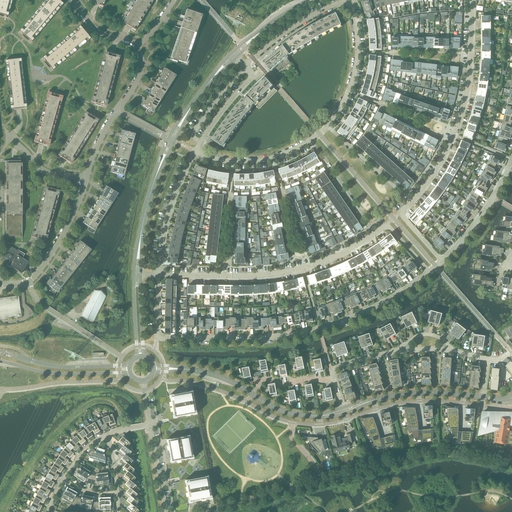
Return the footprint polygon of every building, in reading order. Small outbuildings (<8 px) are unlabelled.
[(0,0),(0,13),(8,16),(12,0),(0,0)] [(32,42),(63,4),(58,0),(45,0),(19,31),(22,34),(32,42)] [(102,9),(105,0),(87,0),(87,1),(96,4),(98,5),(97,7),(102,9)] [(134,32),(153,0),(134,0),(121,22),(128,26),(131,28),(130,30),(134,32)] [(376,8),(373,0),(369,0),(361,3),(365,14),(369,13),(371,18),(375,16),(374,11),(377,11),(376,8)] [(186,63),(202,15),(188,11),(172,59),(173,59),(172,60),(177,62),(178,61),(186,63)] [(263,62),(262,63),(270,72),(271,71),(271,72),(272,73),(275,76),(290,63),(286,58),(289,56),(293,53),(297,51),(300,48),(304,46),(307,44),(311,41),(315,39),(319,37),(323,35),(326,33),(330,31),(334,29),(338,27),(342,26),(337,15),(333,16),(332,17),(328,19),(324,21),(320,23),(316,25),(312,27),(309,29),(305,31),(301,34),(297,36),(293,39),(290,41),(286,44),(282,46),(283,47),(280,49),(280,48),(279,49),(276,51),(274,53),(270,56),(268,58),(265,60),(263,62)] [(43,58),(45,61),(53,70),(90,39),(85,33),(80,26),(43,58)] [(91,102),(94,103),(106,106),(108,101),(118,62),(120,56),(118,56),(112,54),(104,52),(103,58),(93,96),(92,96),(91,102)] [(21,59),(9,60),(5,61),(10,109),(11,109),(19,108),(26,108),(27,107),(21,59)] [(493,60),(490,60),(481,60),(480,67),(490,68),(490,65),(492,65),(493,60)] [(480,67),(479,74),(489,75),(490,68),(480,67)] [(162,74),(172,80),(175,75),(165,69),(164,68),(161,73),(162,74)] [(162,74),(160,78),(169,84),(172,80),(162,74)] [(478,81),(488,83),(489,75),(479,74),(478,81)] [(169,84),(160,78),(157,83),(166,89),(169,84)] [(214,139),(213,141),(223,147),(224,146),(226,142),(229,138),(231,135),(233,131),(236,128),(239,124),(241,121),(244,117),(247,114),(250,111),(253,108),(252,107),(254,105),(259,110),(277,92),(273,87),(265,78),(261,81),(258,84),(255,88),(252,91),(249,94),(246,97),(246,98),(244,100),(234,111),(224,124),(214,139)] [(366,83),(365,85),(376,88),(377,83),(365,80),(365,82),(366,83)] [(487,90),(488,83),(478,81),(477,88),(487,90)] [(166,89),(157,83),(154,87),(163,93),(166,89)] [(363,86),(363,89),(374,93),(376,88),(365,85),(364,86),(363,86)] [(163,93),(154,87),(151,92),(161,98),(163,93)] [(485,97),(487,90),(477,88),(476,95),(485,97)] [(374,93),(363,89),(361,93),(374,98),(376,93),(374,93)] [(388,100),(391,92),(391,91),(386,89),(382,102),(385,103),(386,99),(388,100)] [(392,90),(391,91),(391,92),(388,100),(390,101),(393,102),(396,94),(397,92),(392,90)] [(46,98),(35,136),(34,142),(42,144),(49,146),(50,141),(61,102),(63,97),(61,96),(52,94),(49,93),(47,92),(46,98)] [(148,97),(158,103),(161,98),(151,92),(148,97)] [(400,105),(403,106),(407,95),(401,93),(401,95),(401,96),(398,103),(400,104),(400,105)] [(406,106),(408,107),(412,96),(407,95),(403,106),(405,106),(406,106)] [(476,95),(474,103),(484,105),(485,101),(485,97),(476,95)] [(410,108),(412,109),(415,101),(416,98),(412,96),(408,107),(410,107),(410,108)] [(145,101),(155,107),(158,103),(148,97),(145,101)] [(416,98),(415,101),(412,109),(415,110),(415,109),(417,110),(420,102),(421,100),(416,98)] [(358,99),(356,104),(367,109),(369,110),(371,105),(358,99)] [(142,106),(148,109),(146,112),(150,115),(155,107),(145,101),(144,100),(140,105),(142,106)] [(421,100),(420,102),(417,110),(419,111),(422,112),(425,104),(426,101),(421,100)] [(426,101),(425,104),(422,112),(425,113),(427,113),(430,106),(431,103),(426,101)] [(431,103),(430,106),(427,113),(429,114),(429,115),(432,115),(436,105),(431,103)] [(472,109),(482,112),(484,105),(474,103),(472,109)] [(356,107),(355,108),(365,114),(367,109),(356,104),(355,106),(356,107)] [(440,106),(436,105),(432,115),(434,116),(435,116),(437,117),(440,109),(439,109),(440,106)] [(353,110),(352,112),(362,118),(365,114),(355,108),(354,110),(353,110)] [(378,122),(383,114),(381,113),(382,110),(379,108),(372,122),(377,125),(378,122)] [(444,109),(444,110),(441,119),(446,121),(448,116),(450,116),(452,112),(444,109)] [(480,119),(482,112),(472,109),(470,116),(480,119)] [(82,116),(82,117),(61,151),(58,155),(65,160),(71,164),(74,159),(96,125),(99,120),(97,119),(94,117),(90,114),(87,113),(85,112),(82,116)] [(361,120),(362,118),(352,112),(350,114),(351,115),(350,117),(359,123),(361,120)] [(378,122),(383,125),(387,116),(385,114),(385,115),(383,114),(378,122)] [(502,123),(511,126),(511,121),(511,116),(504,115),(502,123)] [(390,117),(387,116),(383,125),(387,127),(392,119),(390,118),(390,117)] [(468,123),(477,126),(480,119),(470,116),(468,123)] [(348,118),(347,120),(357,127),(359,123),(350,117),(349,118),(348,118)] [(387,127),(386,130),(390,133),(391,132),(396,120),(394,119),(394,120),(392,119),(387,127)] [(346,123),(345,124),(354,131),(357,127),(347,120),(345,122),(346,123)] [(395,134),(397,132),(401,123),(399,122),(396,120),(391,132),(395,134)] [(401,134),(406,125),(403,124),(401,123),(397,132),(395,134),(400,136),(401,134)] [(475,133),(477,126),(468,123),(466,130),(475,133)] [(511,126),(502,123),(500,131),(511,135),(511,133),(511,130),(510,130),(510,129),(511,129),(510,128),(511,126)] [(343,125),(341,128),(350,135),(354,131),(345,124),(344,126),(343,125)] [(408,126),(406,125),(401,134),(406,136),(410,128),(408,127),(408,126)] [(349,137),(350,135),(341,128),(338,131),(347,139),(349,137)] [(412,129),(410,128),(406,136),(410,138),(410,139),(415,130),(412,128),(412,129)] [(122,136),(133,139),(134,134),(121,130),(119,136),(121,136),(122,136)] [(414,143),(415,141),(419,132),(417,131),(415,130),(410,139),(410,138),(409,141),(414,143)] [(472,141),(475,133),(466,130),(463,137),(472,141)] [(510,139),(511,135),(500,131),(497,140),(505,143),(507,138),(510,139)] [(419,143),(424,134),(421,133),(419,132),(415,141),(414,143),(418,145),(419,143)] [(426,135),(424,134),(419,143),(424,145),(428,137),(426,136),(426,135)] [(120,141),(131,144),(133,139),(122,136),(121,136),(120,141)] [(361,147),(367,140),(363,137),(355,146),(357,149),(359,146),(361,147)] [(424,145),(422,149),(427,151),(429,148),(433,139),(430,137),(430,138),(428,137),(424,145)] [(438,141),(433,139),(429,148),(435,151),(437,147),(435,146),(438,141)] [(371,144),(367,140),(361,147),(363,149),(362,149),(364,151),(371,144)] [(504,145),(505,143),(497,140),(496,143),(494,148),(495,148),(497,149),(497,151),(496,151),(502,153),(502,151),(505,152),(507,148),(504,147),(505,146),(504,145)] [(131,144),(120,141),(119,147),(130,149),(131,144)] [(467,152),(470,145),(461,141),(458,148),(467,152)] [(375,147),(371,144),(364,151),(367,153),(369,154),(375,147)] [(130,149),(119,147),(117,152),(128,155),(130,149)] [(379,151),(375,147),(369,154),(370,156),(372,158),(379,151)] [(458,148),(455,154),(464,158),(467,152),(458,148)] [(382,154),(379,151),(372,158),(374,160),(376,161),(382,154)] [(128,155),(117,152),(116,157),(127,160),(128,155)] [(309,155),(316,166),(318,164),(320,163),(314,153),(309,155)] [(386,157),(382,154),(376,161),(378,163),(377,163),(380,165),(386,157)] [(455,154),(452,161),(461,165),(464,158),(455,154)] [(313,167),(316,166),(309,155),(307,157),(307,158),(306,159),(311,168),(313,167)] [(487,163),(495,167),(496,164),(497,165),(497,164),(498,163),(500,164),(502,160),(499,159),(500,157),(495,155),(494,155),(495,155),(494,156),(492,156),(491,155),(488,160),(487,163)] [(115,162),(126,165),(127,160),(116,157),(115,162)] [(390,161),(386,157),(380,165),(382,167),(384,168),(390,161)] [(301,160),(307,171),(311,168),(306,159),(304,160),(304,159),(301,160)] [(297,163),(302,173),(304,172),(307,171),(301,160),(299,161),(299,162),(297,163)] [(390,161),(384,168),(385,169),(385,170),(387,172),(394,164),(390,161)] [(452,161),(449,167),(457,172),(461,165),(452,161)] [(22,241),(22,162),(14,162),(6,162),(6,241),(6,236),(22,236),(22,241)] [(113,167),(124,170),(126,165),(115,162),(113,167)] [(293,164),(297,175),(298,175),(299,175),(300,175),(300,174),(301,174),(302,174),(302,173),(297,163),(296,164),(295,163),(293,164)] [(495,167),(487,163),(483,171),(494,176),(496,173),(493,171),(495,167)] [(295,176),(297,175),(293,164),(290,165),(290,166),(289,167),(293,177),(295,176)] [(398,168),(394,164),(387,172),(389,174),(390,173),(391,175),(398,168)] [(110,172),(118,175),(117,177),(122,179),(124,170),(113,167),(111,166),(110,172)] [(197,166),(192,177),(201,181),(203,182),(208,170),(197,166)] [(279,169),(282,181),(285,180),(288,179),(284,167),(279,169)] [(286,167),(284,167),(288,179),(290,178),(293,177),(289,167),(287,167),(286,167)] [(457,172),(449,167),(445,173),(453,178),(457,172)] [(393,177),(395,179),(402,171),(398,168),(391,175),(393,176),(393,177)] [(316,179),(319,183),(326,178),(325,176),(328,174),(326,171),(316,179)] [(405,175),(402,171),(395,179),(397,181),(397,180),(399,182),(405,175)] [(494,176),(483,171),(479,178),(487,183),(488,180),(489,181),(489,180),(490,179),(492,180),(494,176)] [(441,179),(449,184),(453,178),(445,173),(441,179)] [(400,183),(402,185),(409,178),(405,175),(399,182),(401,183),(400,183)] [(191,179),(190,181),(199,185),(201,181),(192,177),(191,179)] [(328,180),(326,178),(319,183),(322,187),(330,182),(328,179),(328,180)] [(414,183),(409,178),(402,185),(406,189),(410,185),(411,187),(414,183)] [(475,186),(485,192),(488,189),(484,187),(487,183),(479,178),(479,179),(478,180),(475,186)] [(449,184),(441,179),(437,185),(445,191),(449,184)] [(197,190),(199,185),(190,181),(189,184),(188,186),(197,190)] [(322,187),(324,192),(332,186),(331,184),(330,182),(322,187)] [(433,191),(441,197),(445,191),(437,185),(433,191)] [(106,186),(103,191),(104,192),(114,198),(115,199),(118,194),(117,193),(107,187),(106,186)] [(195,194),(197,190),(188,186),(187,188),(186,190),(195,194)] [(333,188),(332,186),(324,192),(327,196),(336,190),(334,188),(333,188)] [(475,186),(470,193),(478,198),(479,195),(480,196),(481,194),(483,196),(485,192),(475,186)] [(31,237),(39,239),(46,241),(48,235),(59,192),(58,192),(58,191),(52,189),(46,187),(46,188),(44,188),(33,231),(32,231),(31,237)] [(290,193),(291,195),(299,192),(300,192),(298,187),(286,191),(287,194),(290,193)] [(185,193),(185,195),(194,199),(195,194),(186,190),(185,193)] [(327,196),(330,200),(338,195),(337,193),(336,190),(327,196)] [(436,203),(441,197),(433,191),(428,197),(436,203)] [(104,192),(102,196),(111,202),(112,203),(115,199),(114,198),(104,192)] [(268,200),(276,199),(276,197),(279,196),(279,193),(266,195),(267,201),(268,201),(268,200)] [(478,198),(470,193),(465,200),(476,207),(478,204),(475,202),(478,198)] [(339,196),(338,195),(330,200),(333,204),(341,199),(340,196),(339,196)] [(102,196),(99,201),(108,207),(109,208),(112,203),(111,202),(102,196)] [(436,203),(428,197),(424,202),(431,209),(436,203)] [(333,204),(336,208),(344,203),(343,201),(341,199),(333,204)] [(473,211),(476,207),(465,200),(461,208),(468,213),(469,210),(470,211),(471,211),(470,210),(471,209),(473,211)] [(99,201),(96,205),(105,212),(106,212),(109,208),(108,207),(99,201)] [(302,202),(294,204),(295,207),(294,207),(295,209),(304,207),(306,206),(304,201),(302,202)] [(424,202),(419,208),(426,214),(430,210),(432,212),(434,211),(431,209),(424,202)] [(336,208),(339,213),(347,207),(346,205),(345,205),(344,203),(336,208)] [(96,205),(93,210),(102,216),(104,217),(106,212),(105,212),(96,205)] [(349,209),(347,207),(339,213),(342,217),(350,211),(348,210),(349,209)] [(426,214),(419,208),(414,213),(421,220),(426,214)] [(468,213),(461,208),(455,214),(465,222),(468,219),(465,216),(468,213)] [(93,210),(90,215),(100,221),(101,221),(104,217),(102,216),(93,210)] [(307,216),(309,215),(308,210),(305,211),(297,214),(298,216),(299,219),(307,216)] [(342,217),(345,221),(353,215),(351,213),(350,211),(342,217)] [(421,220),(414,213),(409,218),(416,225),(421,220)] [(450,221),(457,227),(458,224),(459,225),(460,225),(459,225),(460,224),(462,225),(465,222),(455,214),(450,221)] [(87,219),(97,225),(98,226),(101,221),(100,221),(90,215),(87,219)] [(345,221),(348,225),(356,220),(354,218),(355,218),(353,215),(345,221)] [(86,218),(82,223),(84,224),(89,227),(88,230),(92,233),(94,230),(95,231),(98,226),(97,225),(87,219),(86,218)] [(356,220),(348,225),(351,229),(359,224),(357,221),(357,222),(356,220)] [(457,227),(450,221),(444,228),(453,236),(456,233),(453,230),(457,227)] [(362,228),(359,224),(351,229),(355,235),(359,233),(358,231),(362,228)] [(304,233),(312,231),(315,230),(313,225),(310,226),(302,229),(303,232),(303,231),(304,233)] [(449,240),(451,239),(453,236),(444,228),(438,234),(445,240),(447,238),(449,240)] [(315,230),(312,231),(304,233),(305,236),(304,236),(305,238),(316,235),(315,230)] [(385,239),(390,247),(397,242),(391,234),(385,239)] [(443,242),(445,240),(438,234),(436,236),(432,240),(433,241),(435,243),(434,244),(433,244),(438,249),(438,248),(439,247),(441,249),(444,246),(442,244),(443,243),(443,242)] [(307,243),(315,240),(318,239),(316,235),(305,238),(306,241),(307,241),(307,243)] [(318,239),(315,240),(307,243),(308,245),(309,248),(317,245),(318,245),(320,244),(318,239)] [(385,239),(379,243),(384,251),(386,253),(390,250),(388,248),(390,247),(385,239)] [(80,241),(76,246),(78,247),(87,254),(88,254),(91,250),(90,249),(81,242),(80,241)] [(373,247),(378,255),(384,251),(379,243),(373,247)] [(316,254),(321,252),(318,245),(317,245),(309,248),(310,253),(315,251),(316,254)] [(27,264),(30,259),(24,255),(25,254),(21,252),(20,253),(10,246),(1,260),(21,273),(27,264)] [(78,247),(74,251),(83,258),(84,259),(88,254),(87,254),(78,247)] [(367,251),(372,259),(378,255),(373,247),(367,251)] [(74,251),(71,255),(80,262),(81,263),(84,259),(83,258),(74,251)] [(372,259),(367,251),(361,254),(365,263),(372,259)] [(278,256),(277,256),(277,261),(279,260),(280,263),(284,262),(284,260),(289,259),(288,254),(279,256),(278,256)] [(365,263),(361,254),(354,258),(359,267),(365,263)] [(71,255),(68,259),(77,266),(78,267),(81,263),(80,262),(71,255)] [(348,261),(352,270),(359,267),(354,258),(348,261)] [(68,259),(64,263),(73,271),(74,271),(78,267),(77,266),(68,259)] [(405,264),(402,266),(408,273),(410,271),(411,272),(411,271),(412,270),(414,273),(417,270),(415,268),(417,267),(413,262),(412,263),(410,261),(409,260),(405,264)] [(341,264),(345,273),(352,270),(348,261),(341,264)] [(64,263),(61,268),(70,275),(71,276),(74,271),(73,271),(64,263)] [(335,267),(338,276),(345,273),(341,264),(335,267)] [(405,274),(408,273),(402,266),(395,270),(402,281),(406,278),(404,276),(405,275),(406,276),(406,275),(405,274)] [(335,267),(328,270),(331,279),(338,276),(335,267)] [(61,268),(58,272),(67,279),(68,280),(71,276),(70,275),(61,268)] [(321,272),(324,281),(331,279),(328,270),(321,272)] [(395,270),(388,275),(393,283),(397,280),(399,283),(402,281),(395,270)] [(58,272),(54,276),(63,283),(64,284),(68,280),(67,279),(58,272)] [(324,281),(321,272),(314,274),(317,284),(324,281)] [(317,284),(314,274),(307,276),(310,286),(317,284)] [(390,284),(393,283),(388,275),(381,280),(387,290),(391,288),(389,286),(390,285),(391,285),(390,284)] [(51,280),(60,287),(61,288),(64,284),(63,283),(54,276),(51,280)] [(303,277),(296,279),(298,289),(306,287),(303,277)] [(50,279),(46,284),(47,285),(52,289),(50,291),(54,294),(56,292),(57,293),(61,288),(60,287),(51,280),(50,279)] [(296,279),(289,281),(291,290),(298,289),(296,279)] [(381,280),(373,284),(378,292),(382,289),(383,293),(387,290),(381,280)] [(289,281),(282,282),(284,292),(291,290),(289,281)] [(282,282),(275,283),(276,293),(284,292),(282,282)] [(275,283),(268,284),(269,294),(276,293),(275,283)] [(261,295),(269,294),(268,284),(260,285),(261,295)] [(373,284),(366,288),(371,299),(375,297),(374,295),(375,294),(375,293),(378,292),(373,284)] [(254,295),(261,295),(260,285),(253,286),(254,295)] [(366,288),(358,292),(362,300),(366,298),(367,301),(371,299),(366,288)] [(88,305),(82,316),(93,321),(105,296),(95,291),(89,302),(90,303),(89,305),(88,305)] [(350,296),(355,307),(359,305),(358,303),(359,302),(359,301),(362,300),(358,292),(350,296)] [(0,319),(4,319),(21,317),(19,296),(0,298),(0,319)] [(350,296),(342,299),(345,307),(350,305),(351,309),(355,307),(350,296)] [(334,302),(338,314),(342,312),(341,309),(342,309),(343,309),(342,308),(345,307),(342,299),(334,302)] [(334,315),(338,314),(334,302),(326,305),(329,313),(333,312),(334,315)] [(317,311),(318,317),(319,317),(318,317),(320,316),(321,319),(325,318),(324,315),(326,315),(326,314),(329,313),(326,305),(317,307),(318,311),(317,311)] [(188,318),(188,330),(192,330),(192,326),(197,326),(197,318),(197,307),(193,307),(193,318),(188,318)] [(305,311),(301,311),(303,320),(306,319),(307,320),(308,320),(309,322),(313,321),(312,318),(314,318),(313,312),(312,312),(312,313),(311,313),(310,311),(310,309),(305,311)] [(299,321),(303,320),(301,311),(293,313),(295,325),(299,324),(299,321)] [(435,318),(437,312),(431,311),(430,314),(428,314),(427,317),(429,317),(428,323),(428,322),(431,323),(432,318),(435,318)] [(417,323),(415,318),(416,317),(415,315),(413,316),(412,312),(407,315),(409,320),(407,322),(409,327),(417,323)] [(432,318),(431,323),(439,325),(439,326),(440,320),(442,321),(443,318),(441,317),(442,314),(437,312),(435,318),(432,318)] [(293,313),(284,315),(286,323),(289,323),(289,324),(289,323),(291,323),(291,326),(295,325),(293,313)] [(246,327),(250,327),(250,318),(250,314),(249,314),(249,318),(241,318),(241,330),(246,330),(246,327)] [(276,316),(277,328),(282,328),(281,324),(286,323),(284,315),(276,316)] [(407,328),(409,327),(407,322),(409,320),(407,315),(401,318),(403,321),(401,322),(402,324),(404,323),(407,328)] [(276,316),(267,317),(268,326),(271,325),(271,326),(272,326),(273,326),(273,329),(277,328),(276,316)] [(250,318),(250,327),(253,326),(253,328),(254,328),(254,327),(255,327),(255,330),(259,330),(259,317),(250,318)] [(263,326),(268,326),(267,317),(259,317),(259,330),(264,329),(263,326)] [(206,318),(197,318),(197,326),(200,326),(200,328),(200,327),(201,327),(201,330),(206,330),(206,318)] [(215,318),(206,318),(206,330),(210,330),(210,326),(215,326),(215,318)] [(224,330),(223,318),(215,318),(215,326),(218,326),(218,328),(218,327),(219,327),(219,330),(224,330)] [(232,318),(223,318),(224,330),(228,330),(228,327),(232,327),(232,318)] [(241,318),(232,318),(232,327),(235,327),(235,328),(236,328),(236,327),(237,327),(237,330),(241,330),(241,318)] [(450,333),(452,335),(456,330),(458,332),(461,327),(457,323),(455,326),(453,325),(451,327),(453,328),(449,333),(450,333)] [(396,335),(393,330),(395,329),(394,326),(392,327),(390,324),(385,327),(388,332),(386,333),(388,338),(396,335)] [(386,340),(388,338),(386,333),(388,332),(385,327),(380,330),(382,333),(380,334),(381,336),(383,335),(386,340)] [(456,330),(452,335),(459,340),(458,340),(459,340),(462,336),(464,337),(466,335),(464,333),(466,331),(461,327),(458,332),(456,330)] [(373,345),(371,340),(373,339),(372,336),(370,337),(369,334),(364,336),(366,341),(363,342),(365,348),(373,345)] [(471,338),(470,341),(472,341),(471,347),(472,347),(475,347),(476,341),(478,342),(479,336),(473,335),(473,338),(471,338)] [(362,348),(365,348),(363,342),(366,341),(364,336),(358,337),(359,341),(357,341),(358,344),(360,343),(362,349),(362,348)] [(476,341),(475,347),(483,348),(483,349),(484,343),(486,343),(487,340),(484,340),(485,337),(479,336),(478,342),(476,341)] [(348,353),(346,348),(348,347),(347,345),(345,345),(344,342),(339,344),(341,350),(338,350),(340,356),(348,353)] [(337,357),(340,356),(338,350),(341,350),(339,344),(333,346),(334,349),(332,350),(333,352),(335,352),(337,357)] [(304,369),(302,358),(295,359),(297,370),(304,369)] [(323,371),(322,366),(321,360),(317,361),(316,359),(310,360),(311,367),(315,366),(316,372),(323,371)] [(268,371),(266,361),(259,362),(261,373),(268,371)] [(287,376),(285,366),(279,367),(281,377),(287,376)] [(238,374),(243,373),(245,380),(251,379),(249,368),(243,369),(243,368),(237,369),(238,374)] [(492,369),(491,379),(498,380),(499,380),(499,377),(500,369),(492,369)] [(339,375),(339,381),(341,381),(341,380),(348,378),(346,373),(347,373),(347,372),(339,375)] [(341,380),(341,381),(341,386),(343,386),(343,385),(350,383),(348,378),(341,380)] [(490,390),(497,391),(498,391),(499,380),(498,380),(491,379),(490,383),(491,383),(490,390)] [(343,385),(343,386),(343,391),(344,391),(352,388),(350,383),(343,385)] [(277,395),(275,385),(268,386),(270,396),(277,395)] [(314,396),(312,385),(305,387),(307,397),(314,396)] [(344,391),(345,396),(346,396),(354,393),(352,388),(344,391)] [(333,399),(331,389),(324,390),(324,391),(322,392),(323,400),(326,400),(326,401),(333,399)] [(297,402),(295,391),(288,392),(290,403),(297,402)] [(189,503),(211,499),(191,392),(170,396),(159,398),(178,505),(189,503)] [(346,396),(347,401),(348,401),(350,400),(356,398),(354,393),(346,396)] [(415,408),(404,409),(405,411),(405,413),(405,416),(406,418),(417,417),(416,414),(416,411),(415,408)] [(458,412),(458,409),(447,408),(447,411),(447,413),(447,415),(448,418),(458,418),(458,415),(458,412)] [(433,418),(433,410),(428,411),(428,414),(424,414),(424,419),(429,419),(429,418),(433,418)] [(386,418),(391,417),(390,412),(381,415),(382,422),(387,421),(386,418)] [(510,426),(511,425),(511,413),(482,413),(478,435),(494,431),(494,429),(497,430),(495,442),(507,445),(507,442),(508,442),(508,444),(511,444),(511,431),(510,431),(510,432),(509,432),(510,426)] [(102,416),(103,418),(105,423),(108,423),(110,426),(111,427),(115,426),(115,424),(116,424),(115,419),(114,419),(112,414),(112,415),(106,416),(106,414),(102,416)] [(466,416),(465,421),(466,421),(469,422),(470,422),(470,421),(474,422),(475,414),(471,414),(470,416),(466,416)] [(387,421),(382,422),(383,427),(388,426),(388,425),(392,424),(391,417),(386,418),(387,421)] [(409,427),(418,426),(418,423),(417,420),(417,417),(406,418),(407,420),(407,422),(408,425),(409,427)] [(93,420),(94,423),(97,427),(97,428),(100,426),(102,430),(103,429),(103,430),(107,429),(106,428),(107,427),(107,428),(105,423),(103,418),(98,421),(97,419),(93,420)] [(373,418),(362,420),(363,422),(364,424),(365,427),(366,429),(376,426),(375,423),(374,420),(373,418)] [(459,421),(458,418),(448,418),(448,420),(448,422),(449,425),(449,427),(458,428),(458,424),(459,421)] [(85,425),(86,428),(89,432),(90,432),(92,431),(94,434),(95,434),(99,433),(99,432),(99,431),(99,432),(100,432),(97,428),(97,427),(94,423),(90,425),(88,423),(85,425)] [(369,435),(370,437),(379,435),(378,432),(377,429),(376,426),(366,429),(367,431),(368,433),(369,435)] [(419,432),(418,426),(409,427),(411,433),(414,438),(419,438),(419,432)] [(458,431),(458,428),(449,427),(450,429),(450,432),(451,434),(452,437),(453,439),(457,439),(458,435),(458,431)] [(77,431),(79,434),(82,438),(83,438),(85,436),(87,439),(88,439),(92,438),(92,436),(90,432),(89,432),(86,428),(82,431),(80,429),(77,431)] [(430,439),(432,438),(431,429),(422,430),(423,440),(425,440),(427,439),(430,439)] [(468,442),(470,441),(471,432),(462,432),(461,442),(463,442),(466,442),(468,442)] [(343,439),(341,440),(339,434),(330,436),(332,442),(333,445),(333,446),(335,453),(338,452),(339,455),(347,453),(346,450),(350,449),(350,446),(355,445),(354,442),(355,442),(353,433),(348,434),(349,439),(344,441),(343,439)] [(70,438),(72,440),(76,444),(78,442),(81,445),(81,444),(82,445),(85,443),(85,442),(85,441),(85,442),(86,441),(83,438),(82,438),(79,434),(74,437),(73,435),(70,438)] [(379,435),(370,437),(373,442),(377,447),(382,446),(381,441),(379,435)] [(388,437),(384,438),(386,448),(387,448),(387,447),(388,447),(389,447),(390,447),(390,446),(391,446),(392,446),(392,445),(393,445),(394,445),(394,444),(395,444),(394,442),(398,442),(397,435),(393,436),(393,435),(388,437)] [(121,439),(118,442),(119,442),(126,448),(129,445),(130,444),(128,442),(130,440),(126,436),(124,439),(122,437),(120,436),(119,437),(121,439)] [(325,438),(320,440),(318,440),(318,438),(306,437),(310,443),(309,443),(317,453),(328,450),(325,438)] [(63,445),(65,447),(66,447),(67,448),(70,451),(72,449),(75,451),(76,451),(79,449),(78,448),(79,447),(76,444),(72,440),(68,444),(66,443),(63,445)] [(119,450),(120,451),(127,457),(127,456),(130,453),(131,452),(126,448),(119,442),(118,442),(117,444),(121,448),(119,450)] [(57,453),(60,455),(64,458),(65,458),(66,456),(69,458),(70,457),(71,458),(74,455),(73,454),(74,454),(70,451),(67,448),(66,447),(65,447),(65,448),(62,451),(60,450),(58,453),(57,453)] [(97,461),(100,450),(97,448),(96,452),(95,452),(92,449),(87,454),(90,457),(89,458),(97,461)] [(104,451),(100,450),(97,461),(105,463),(105,461),(108,461),(108,454),(104,455),(103,454),(104,451)] [(133,461),(127,456),(127,457),(120,451),(118,453),(123,457),(121,459),(121,460),(122,459),(129,465),(132,462),(133,461)] [(53,461),(52,461),(55,463),(55,462),(59,465),(60,465),(60,466),(62,463),(65,465),(66,465),(69,462),(68,461),(68,460),(65,458),(64,458),(60,455),(57,459),(55,458),(53,461)] [(122,468),(123,468),(130,474),(133,471),(134,470),(129,465),(122,459),(121,460),(120,462),(124,466),(122,468)] [(48,469),(50,470),(55,473),(57,471),(60,473),(60,472),(61,473),(64,469),(63,468),(60,466),(60,465),(59,465),(55,462),(55,463),(52,467),(50,466),(48,469)] [(77,467),(71,475),(74,477),(75,477),(79,479),(85,470),(82,468),(81,467),(80,468),(79,469),(77,467)] [(123,476),(124,476),(131,482),(134,484),(137,480),(135,479),(135,478),(130,474),(123,468),(121,470),(125,474),(123,476)] [(43,476),(43,477),(45,478),(50,481),(51,481),(52,478),(55,480),(56,480),(59,477),(58,476),(58,475),(59,476),(59,475),(55,473),(50,470),(48,469),(45,474),(43,477),(43,476)] [(85,470),(79,479),(84,483),(84,482),(90,484),(93,475),(89,474),(90,473),(88,472),(85,470)] [(105,473),(101,474),(103,485),(108,485),(108,486),(112,485),(111,475),(107,476),(107,475),(107,473),(105,473)] [(93,475),(90,484),(97,485),(97,486),(103,485),(101,474),(98,474),(96,474),(96,476),(93,475)] [(134,484),(131,482),(124,476),(122,479),(126,482),(124,484),(125,484),(132,491),(135,488),(136,486),(134,484)] [(39,484),(38,485),(41,486),(46,489),(46,488),(46,489),(48,486),(51,488),(51,487),(52,488),(55,484),(54,483),(51,481),(50,481),(45,478),(42,483),(40,482),(39,484)] [(127,491),(125,493),(133,499),(136,496),(137,495),(132,491),(125,484),(123,487),(127,491)] [(34,492),(34,493),(36,494),(37,494),(42,496),(43,494),(47,496),(47,495),(48,495),(50,492),(49,491),(50,491),(46,489),(46,488),(46,489),(41,486),(38,491),(36,490),(35,493),(34,492)] [(63,489),(58,498),(61,499),(61,498),(66,501),(72,491),(69,489),(67,488),(66,489),(66,490),(63,489)] [(72,491),(66,501),(71,504),(70,504),(75,507),(78,498),(75,497),(76,495),(77,493),(75,492),(72,491)] [(134,507),(137,504),(138,503),(133,499),(125,493),(123,495),(128,499),(126,500),(134,507)] [(30,501),(32,502),(38,504),(39,502),(43,504),(43,503),(44,503),(46,500),(45,499),(45,498),(46,499),(46,498),(42,496),(37,494),(36,494),(34,499),(32,498),(30,501)] [(78,498),(75,507),(79,508),(80,507),(85,508),(87,497),(84,496),(82,495),(82,497),(81,499),(78,498)] [(87,497),(85,508),(90,509),(90,510),(94,511),(95,502),(92,501),(92,499),(93,498),(91,497),(87,497)] [(95,502),(94,511),(99,511),(99,510),(104,510),(104,498),(100,498),(98,498),(99,500),(99,502),(95,502)] [(108,498),(104,498),(104,510),(105,510),(105,511),(110,511),(113,511),(113,500),(110,501),(110,500),(110,498),(108,498)] [(126,500),(124,503),(128,506),(127,509),(130,511),(138,511),(134,507),(126,500),(126,501),(126,500)] [(26,509),(29,510),(32,511),(34,511),(36,510),(39,511),(40,511),(42,508),(41,507),(41,506),(42,507),(42,506),(38,504),(32,502),(30,501),(28,506),(27,509),(26,509)]
